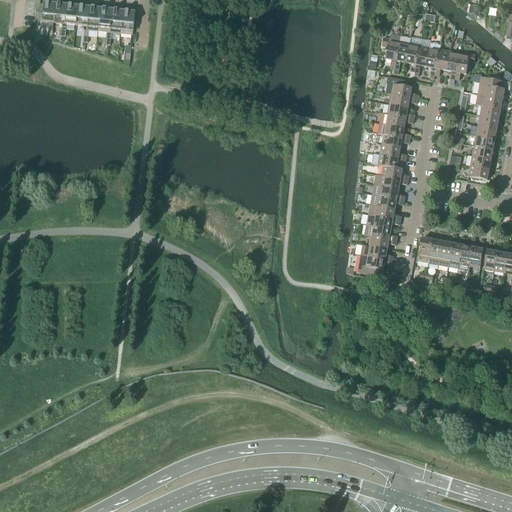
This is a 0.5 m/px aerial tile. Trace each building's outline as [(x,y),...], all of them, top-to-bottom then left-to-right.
[(37,23),(52,24),(54,5),(43,3),(41,15),(38,14),(37,23)] [(52,24),(62,25),(64,26),(66,6),(54,5),(52,24)] [(66,26),(75,27),(77,7),(66,6),(64,26),(62,25),(61,32),(65,32),(66,26)] [(469,14),(476,16),(478,7),(470,6),(469,14)] [(75,27),(86,28),(88,8),(77,7),(75,27)] [(88,32),(97,33),(100,9),(88,8),(86,28),(86,32),(84,32),(83,38),(87,39),(88,32)] [(97,33),(106,34),(109,35),(111,11),(100,9),(97,33)] [(109,35),(106,34),(106,40),(110,41),(111,35),(120,36),(122,12),(111,11),(109,35)] [(134,13),(122,12),(120,36),(132,37),(134,13)] [(426,15),(424,22),(434,24),(435,17),(426,15)] [(392,62),(396,63),(401,38),(390,36),(389,41),(384,39),(382,48),(388,49),(386,61),(392,62)] [(398,63),(406,64),(409,46),(410,46),(411,40),(408,39),(404,38),(403,39),(401,38),(396,63),(398,63)] [(434,70),(436,70),(440,51),(440,52),(441,46),(438,46),(438,45),(434,44),(433,45),(430,44),(429,49),(426,68),(434,70)] [(414,66),(416,66),(419,48),(410,46),(409,46),(406,64),(414,66)] [(418,67),(426,68),(429,49),(419,48),(416,66),(418,67)] [(438,71),(446,72),(450,53),(440,52),(440,51),(436,70),(438,71)] [(454,74),(456,74),(460,55),(450,53),(446,72),(454,74)] [(456,74),(460,75),(467,76),(469,64),(474,65),(475,57),(470,56),(470,57),(460,55),(456,74)] [(511,76),(508,73),(503,79),(509,84),(511,80),(511,76)] [(481,78),(478,97),(502,101),(504,91),(500,90),(501,82),(481,78)] [(385,95),(391,96),(410,100),(410,98),(412,89),(406,88),(407,82),(388,79),(386,85),(387,85),(385,95)] [(391,96),(389,106),(408,110),(410,102),(410,100),(391,96)] [(482,108),(501,111),(502,101),(478,97),(476,106),(482,108)] [(389,106),(387,116),(406,120),(407,118),(408,110),(389,106)] [(482,108),(480,118),(499,121),(501,111),(482,108)] [(382,115),(380,125),(404,130),(406,122),(406,120),(387,116),(382,115)] [(480,118),(478,128),(497,131),(499,121),(480,118)] [(378,136),(384,137),(384,136),(402,140),(403,138),(404,130),(380,125),(378,136)] [(478,128),(476,138),(495,141),(497,131),(478,128)] [(384,137),(382,146),(400,150),(402,142),(402,140),(384,136),(384,137)] [(476,138),(474,148),(493,151),(495,141),(476,138)] [(382,146),(380,156),(399,160),(399,158),(400,150),(382,146)] [(474,148),(472,158),(491,161),(493,151),(474,148)] [(378,167),(384,168),(384,167),(397,170),(398,162),(399,160),(380,156),(378,167)] [(472,158),(470,168),(489,171),(491,161),(472,158)] [(384,167),(384,168),(382,177),(401,181),(401,179),(403,171),(397,170),(384,167)] [(489,171),(470,168),(468,178),(487,182),(489,171)] [(376,176),(374,186),(399,191),(400,183),(401,181),(382,177),(382,178),(376,176)] [(374,186),(372,196),(397,201),(397,199),(399,191),(374,186)] [(372,196),(370,206),(395,211),(396,203),(397,201),(372,196)] [(369,217),(374,218),(393,221),(394,219),(395,211),(370,206),(369,217)] [(374,218),(372,228),(391,231),(393,223),(393,221),(374,218)] [(365,236),(371,238),(389,241),(390,239),(391,231),(372,228),(367,227),(365,236)] [(371,238),(369,248),(387,251),(389,243),(389,241),(371,238)] [(418,263),(428,265),(433,242),(423,240),(418,263)] [(428,265),(439,267),(443,243),(433,242),(428,265)] [(439,267),(449,269),(453,245),(443,243),(439,267)] [(449,269),(459,271),(463,247),(453,245),(449,269)] [(363,247),(361,257),(386,261),(386,259),(387,251),(369,248),(363,247)] [(463,247),(459,271),(469,273),(470,268),(473,249),(463,247)] [(483,251),(473,249),(470,268),(480,270),(483,251)] [(493,272),(494,272),(498,254),(487,252),(484,271),(485,271),(486,272),(492,273),(493,272)] [(494,272),(504,274),(508,256),(498,254),(494,272)] [(386,261),(361,257),(358,274),(379,278),(381,271),(384,272),(385,263),(386,261)]
